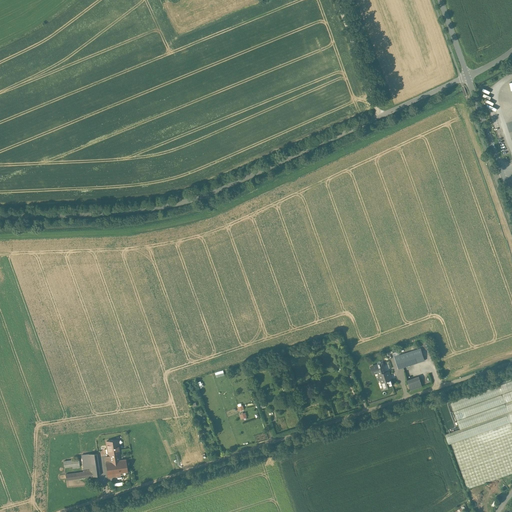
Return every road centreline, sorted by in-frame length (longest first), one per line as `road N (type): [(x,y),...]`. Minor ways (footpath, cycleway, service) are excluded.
road 1 (unclassified): [(467,76),(196,197),(132,212),(0,218)]
road 2 (residential): [(58,511),(511,361)]
